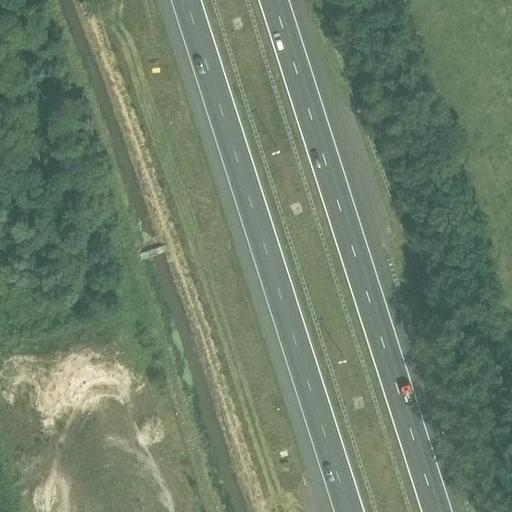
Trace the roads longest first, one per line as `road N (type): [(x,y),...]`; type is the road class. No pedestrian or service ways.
road 1 (motorway): [(183,0),(346,511)]
road 2 (motorway): [(437,511),(274,0)]
